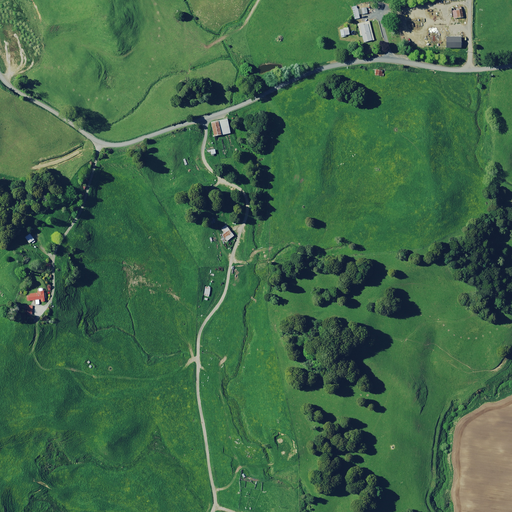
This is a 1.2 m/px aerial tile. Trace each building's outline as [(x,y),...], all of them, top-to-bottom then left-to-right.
[(462,9),(452,10),(453,19),(463,17),(462,9)] [(364,42),(374,40),(370,21),(358,24),(361,36),(363,36),(364,42)] [(350,35),(348,27),(343,28),(343,29),(340,30),(341,38),(347,37),(346,35),(350,35)] [(228,119),(211,122),(214,137),(231,133),(228,119)] [(227,226),(222,230),(226,234),(223,236),(228,243),(235,237),(227,226)] [(25,237),(30,244),(32,242),(33,244),(36,242),(30,233),(25,237)] [(26,296),(27,301),(32,300),(33,302),(35,301),(36,304),(40,304),(39,300),(41,300),(41,302),(45,301),(44,290),(37,291),(38,293),(30,293),(30,295),(26,296)]
